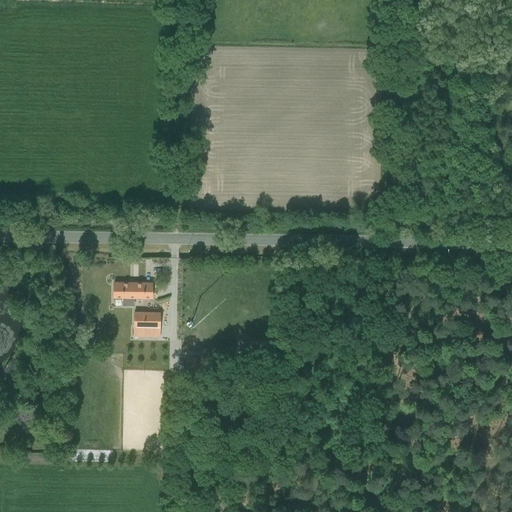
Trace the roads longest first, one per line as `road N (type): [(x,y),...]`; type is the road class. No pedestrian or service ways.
road 1 (tertiary): [(511,243),(0,236)]
road 2 (unknown): [(176,238),(177,460)]
